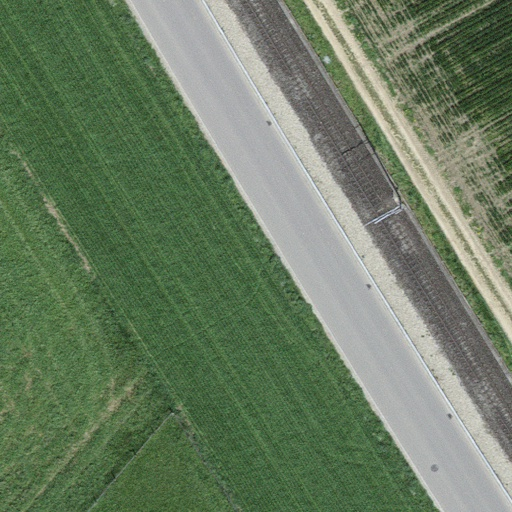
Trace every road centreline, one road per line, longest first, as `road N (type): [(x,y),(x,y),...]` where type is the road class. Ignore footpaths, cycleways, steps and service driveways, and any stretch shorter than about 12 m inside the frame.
road 1 (tertiary): [(483,511),(158,0)]
road 2 (track): [(315,0),(511,319)]
